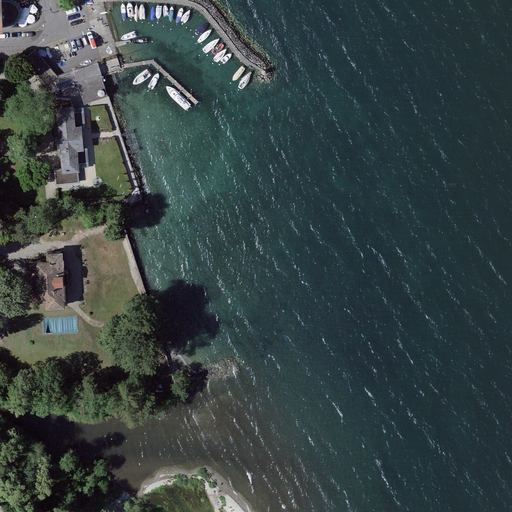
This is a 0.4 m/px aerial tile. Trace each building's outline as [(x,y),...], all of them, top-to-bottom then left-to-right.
[(9,0),(7,0),(2,0),(4,25),(9,25),(13,23),(16,21),(19,17),(20,12),(19,7),(14,2),(9,0)] [(58,75),(35,50),(24,59),(42,81),(58,75)] [(105,87),(97,61),(58,75),(42,81),(51,91),(78,82),(84,104),(108,96),(107,94),(105,87)] [(63,169),(55,169),(57,184),(81,182),(78,149),(86,149),(84,124),(77,125),(75,104),(72,105),(72,99),(58,98),(58,95),(48,96),(49,110),(57,109),(63,169)] [(27,222),(10,222),(10,241),(28,240),(27,222)] [(67,307),(65,251),(48,252),(49,260),(38,261),(39,301),(47,300),(47,308),(67,307)]
